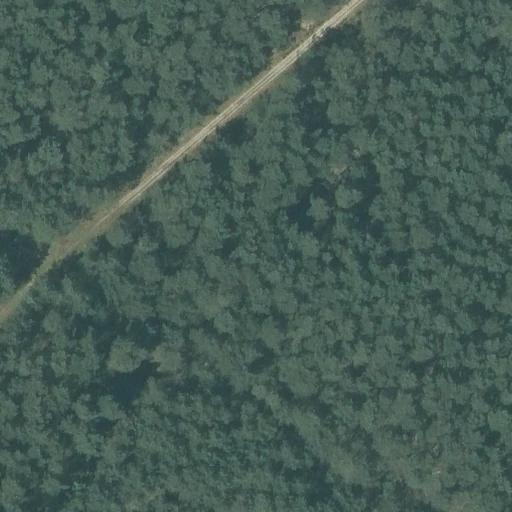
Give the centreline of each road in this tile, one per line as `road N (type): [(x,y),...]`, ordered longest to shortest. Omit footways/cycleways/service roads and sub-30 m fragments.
road 1 (track): [(350,0),(51,265),(0,327)]
road 2 (track): [(382,511),(0,227)]
